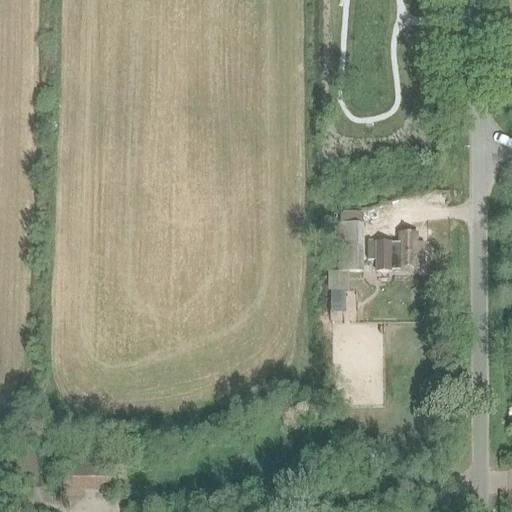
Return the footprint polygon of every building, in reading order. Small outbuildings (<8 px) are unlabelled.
[(339,217),(339,225),(364,225),(364,214),(343,214),(339,214),(339,217)] [(363,274),(364,225),(339,225),(339,274),(363,274)] [(377,262),(377,272),(377,273),(392,273),(392,272),(396,272),(396,273),(424,273),(424,244),(417,244),(417,234),(399,234),(399,244),(391,244),(367,244),(368,262),(377,262)] [(345,292),(334,292),(330,292),(330,305),(334,305),(343,305),(345,305),(345,292)] [(114,453),(62,455),(63,480),(115,478),(114,453)]
